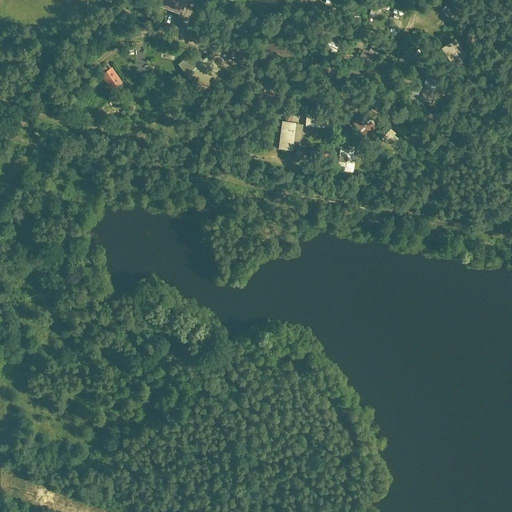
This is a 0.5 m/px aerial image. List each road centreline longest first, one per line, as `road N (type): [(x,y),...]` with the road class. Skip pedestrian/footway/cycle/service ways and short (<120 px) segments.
road 1 (track): [(0,136),(511,236)]
road 2 (track): [(13,137),(129,36),(178,37),(192,0)]
